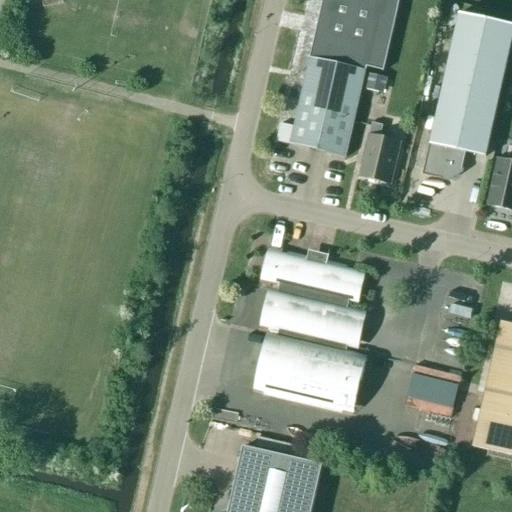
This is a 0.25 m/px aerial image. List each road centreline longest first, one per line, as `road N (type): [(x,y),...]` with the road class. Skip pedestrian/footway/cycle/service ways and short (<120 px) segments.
road 1 (residential): [(155,511),(229,195)]
road 2 (residential): [(511,258),(229,195)]
road 3 (residential): [(229,195),(272,0)]
